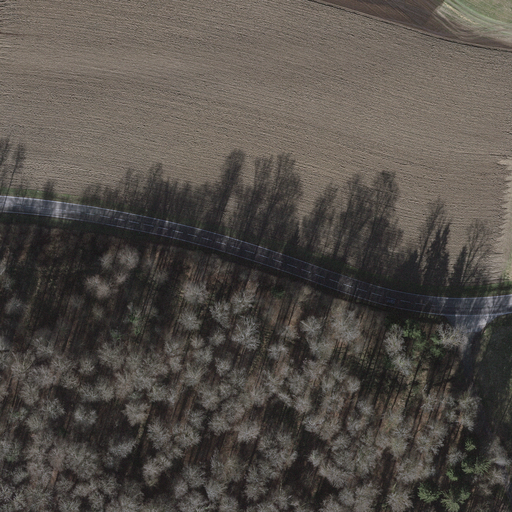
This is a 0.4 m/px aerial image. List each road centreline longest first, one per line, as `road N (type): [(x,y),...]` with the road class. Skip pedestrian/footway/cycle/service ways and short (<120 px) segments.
road 1 (secondary): [(0,203),(187,233),(395,299),(511,303)]
road 2 (track): [(511,489),(476,403),(460,307)]
